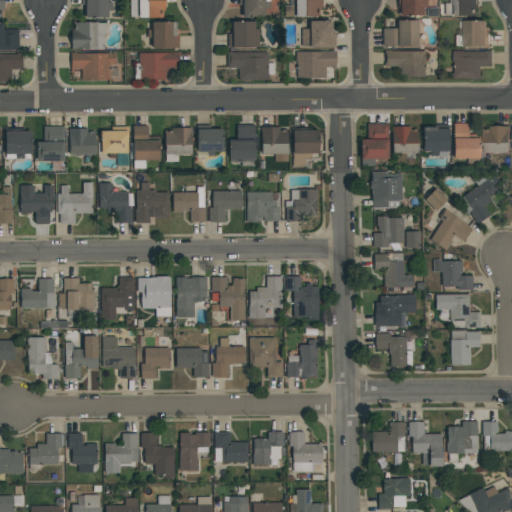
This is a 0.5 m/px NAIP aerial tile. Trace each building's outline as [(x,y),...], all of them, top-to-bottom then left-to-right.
[(107,0),(107,2),(112,2),(112,10),(107,10),(107,18),(85,18),(85,5),(81,5),(81,0),(107,0)] [(162,17),(137,17),(129,17),(129,0),(164,0),(164,10),(162,10),(162,17)] [(241,17),(241,5),(238,5),(238,0),(269,0),(269,8),(264,8),(264,17),(241,17)] [(284,17),(284,5),(288,5),(288,0),(321,0),(321,9),(319,9),(319,16),(292,16),(292,17),(284,17)] [(427,0),(427,8),(422,8),(422,16),(399,16),(399,9),(397,9),(397,0),(427,0)] [(444,15),(444,3),(449,3),(449,0),(478,0),(478,8),(476,8),(476,15),(444,15)] [(331,20),(331,32),(335,32),(335,48),(321,48),(321,47),(309,47),(306,47),(306,46),(301,46),(301,28),(309,28),(309,21),(322,21),(322,20),(331,20)] [(417,20),(417,47),(382,47),(382,28),(396,28),(396,20),(417,20)] [(489,47),(484,47),(484,46),(454,46),(454,35),(460,35),(460,21),(464,21),(464,20),(488,20),(488,26),(489,26),(489,47)] [(258,47),(254,47),(227,47),(227,34),(231,34),(231,21),(254,21),(254,29),(258,29),(258,47)] [(71,49),(71,44),(70,44),(70,30),(72,30),(72,22),(97,22),(97,23),(106,23),(106,34),(104,34),(104,49),(89,49),(83,49),(76,49),(71,49)] [(178,48),(151,48),(151,38),(146,38),(146,30),(151,30),(151,22),(175,22),(175,34),(178,34),(178,48)] [(2,29),(18,29),(18,50),(0,50),(0,23),(2,23),(2,29)] [(424,51),(424,77),(395,77),(395,67),(383,67),(383,62),(385,62),(385,54),(383,54),(383,50),(390,50),(390,51),(424,51)] [(481,78),(451,78),(451,73),(452,73),(452,61),(451,61),(451,51),(486,51),(486,50),(492,50),(492,66),(481,66),(481,78)] [(226,68),(226,51),(231,51),(231,52),(267,52),(267,63),(273,63),(273,74),(268,74),(268,80),(238,80),(238,68),(226,68)] [(296,78),(296,62),(295,62),(295,52),(322,52),(322,51),(329,51),(335,51),(335,69),(333,69),(333,67),(325,67),(325,78),(296,78)] [(81,69),(73,69),(73,73),(70,73),(70,52),(75,52),(75,53),(114,53),(114,65),(109,65),(109,80),(81,80),(81,69)] [(134,79),(134,63),(138,63),(138,53),(165,53),(165,52),(173,52),(179,52),(179,55),(178,55),(178,65),(179,65),(179,68),(167,68),(167,72),(165,72),(165,79),(139,79),(134,79)] [(0,54),(22,54),(22,69),(11,69),(11,82),(0,82),(0,54)] [(452,158),(452,123),(467,123),(467,134),(479,134),(479,158),(452,158)] [(374,159),(374,166),(360,166),(360,159),(360,139),(366,139),(366,124),(387,124),(387,159),(374,159)] [(158,136),(158,160),(145,160),(145,169),(133,169),(133,160),(132,160),(132,159),(129,159),(129,143),(132,143),(132,125),(147,125),(147,136),(158,136)] [(254,125),(254,159),(228,159),(228,140),(235,140),(235,125),(254,125)] [(422,127),(434,127),(434,125),(448,125),(448,151),(446,151),(446,156),(429,156),(429,151),(422,151),(422,127)] [(509,152),(483,152),(483,128),(490,127),(490,126),(510,125),(510,130),(509,130),(509,152)] [(63,161),(35,161),(35,141),(42,141),(42,126),(63,126),(63,161)] [(417,128),(417,153),(391,153),(391,131),(390,131),(390,126),(410,126),(410,128),(417,128)] [(287,161),(274,161),(274,153),(260,153),(260,131),(260,127),(279,127),(279,128),(287,128),(287,161)] [(165,162),(165,154),(164,154),(164,130),(171,130),(171,128),(191,128),(191,133),(190,133),(190,154),(177,154),(177,162),(165,162)] [(94,130),(94,155),(68,155),(68,132),(67,132),(67,129),(87,129),(87,130),(94,130)] [(222,129),(222,152),(214,152),(214,156),(206,156),(206,152),(196,152),(196,129),(222,129)] [(304,158),(304,167),(292,167),(292,130),(318,130),(318,153),(316,153),(316,158),(304,158)] [(29,159),(5,159),(5,154),(4,154),(4,131),(30,131),(30,154),(29,154),(29,159)] [(127,131),(127,138),(127,152),(127,166),(116,166),(116,158),(108,158),(108,153),(100,153),(100,152),(97,152),(97,142),(99,142),(99,131),(127,131)] [(371,208),(371,188),(369,188),(369,180),(371,180),(371,172),(386,172),(386,174),(400,174),(400,201),(398,201),(398,208),(386,208),(371,208)] [(462,195),(476,186),(472,179),(482,174),(486,180),(496,174),(502,183),(496,187),(497,189),(494,191),(495,194),(489,198),(491,202),(483,206),(489,215),(476,224),(468,212),(471,210),(462,195)] [(81,193),(81,182),(92,182),(92,213),(74,213),(74,224),(58,224),(58,214),(56,214),(56,193),(59,193),(59,185),(67,185),(67,193),(81,193)] [(97,208),(97,183),(111,183),(111,192),(127,191),(127,208),(131,208),(131,223),(112,223),(112,213),(106,213),(106,208),(97,208)] [(52,185),(52,210),(48,210),(48,224),(34,224),(34,212),(30,212),(30,214),(19,214),(19,185),(33,185),(33,193),(42,193),(42,185),(52,185)] [(11,223),(0,223),(0,194),(1,194),(1,187),(10,187),(10,195),(11,223)] [(189,222),(189,210),(182,210),(182,213),(171,213),(171,192),(196,192),(196,187),(203,187),(203,207),(205,207),(205,222),(189,222)] [(435,210),(423,199),(435,188),(446,199),(435,210)] [(315,189),(315,200),(315,216),(301,216),(301,221),(285,221),(285,208),(284,208),(284,201),(290,201),(290,190),(297,190),(297,189),(315,189)] [(134,223),(134,208),(135,208),(135,190),(155,190),(155,192),(167,192),(167,218),(154,218),(154,217),(149,217),(149,223),(134,223)] [(208,222),(208,208),(211,208),(211,191),(240,191),(240,210),(224,210),(224,222),(208,222)] [(245,221),(245,192),(271,192),(271,200),(278,200),(278,221),(263,221),(263,217),(260,217),(260,221),(245,221)] [(445,251),(429,240),(441,221),(438,218),(444,208),(449,211),(448,212),(461,221),(471,229),(463,241),(453,235),(449,241),(451,242),(445,251)] [(372,247),(372,233),(379,233),(379,231),(377,231),(377,226),(376,226),(376,216),(386,216),(386,217),(391,217),(391,218),(402,218),(402,243),(388,243),(388,247),(372,247)] [(405,248),(404,232),(420,231),(420,248),(405,248)] [(383,270),(373,270),(372,254),(386,254),(386,253),(401,253),(401,261),(403,261),(403,275),(410,275),(410,276),(412,276),(412,287),(398,287),(383,287),(383,270)] [(471,290),(456,290),(456,286),(441,286),(441,272),(431,272),(431,259),(440,259),(440,261),(461,261),(461,271),(459,271),(459,275),(471,275),(471,290)] [(167,276),(167,277),(170,277),(170,317),(155,317),(155,308),(140,308),(140,292),(136,292),(136,278),(152,278),(152,277),(155,277),(155,276),(167,276)] [(281,307),(264,307),(264,318),(247,318),(247,306),(248,306),(248,291),(255,291),(255,287),(265,287),(265,276),(281,276),(281,291),(277,291),(277,297),(281,297),(281,307)] [(317,320),(307,320),(307,318),(292,317),(292,291),(284,291),(284,276),(300,276),(300,286),(304,286),(304,283),(311,283),(311,286),(317,287),(317,320)] [(100,287),(117,287),(117,277),(133,277),(133,310),(125,310),(125,313),(115,313),(115,319),(100,319),(100,287)] [(193,302),(193,318),(175,318),(175,299),(176,299),(176,286),(175,286),(175,277),(206,277),(206,302),(193,302)] [(243,289),(243,321),(229,321),(229,307),(218,307),(218,302),(211,302),(211,293),(218,293),(218,292),(210,292),(210,277),(226,277),(226,286),(232,286),(232,278),(235,278),(235,279),(243,279),(244,289),(243,289)] [(93,283),(93,310),(65,310),(65,308),(58,308),(58,293),(62,293),(62,278),(78,278),(78,283),(93,283)] [(20,288),(30,288),(30,291),(37,291),(37,279),(52,279),(52,292),(54,292),(54,308),(45,308),(20,308),(20,288)] [(479,328),(463,328),(463,327),(449,327),(449,321),(448,322),(448,310),(434,310),(434,294),(468,294),(468,312),(479,312),(479,328)] [(414,295),(414,313),(400,313),(400,326),(374,326),(374,311),(374,302),(379,302),(379,296),(396,296),(396,295),(414,295)] [(449,365),(449,339),(450,340),(450,330),(465,331),(479,331),(478,347),(469,347),(469,365),(449,365)] [(374,349),(374,333),(389,333),(389,336),(390,336),(390,337),(405,337),(405,351),(411,351),(411,366),(406,366),(389,366),(389,354),(387,354),(387,349),(374,349)] [(63,378),(63,364),(64,364),(64,342),(72,342),(72,349),(82,349),(82,336),(96,336),(96,369),(86,369),(86,368),(82,368),(82,366),(79,366),(79,378),(63,378)] [(101,336),(116,336),(116,347),(133,347),(133,364),(134,364),(134,378),(118,378),(118,369),(111,369),(111,366),(101,366),(101,336)] [(58,379),(41,379),(41,374),(27,374),(27,358),(26,358),(26,337),(44,337),(44,352),(50,352),(50,364),(58,364),(58,379)] [(282,377),(266,378),(266,367),(248,367),(247,338),(274,337),(274,362),(282,362),(282,377)] [(211,377),(211,362),(214,362),(214,360),(215,360),(214,346),(218,346),(218,338),(228,338),(228,346),(243,346),(243,363),(232,363),(232,364),(227,364),(227,377),(211,377)] [(0,340),(13,340),(13,360),(0,360),(0,340)] [(306,340),(316,340),(316,377),(305,377),(305,379),(299,379),(299,377),(286,377),(286,362),(287,362),(287,355),(298,355),(298,345),(306,345),(306,340)] [(169,348),(169,368),(158,368),(158,366),(154,366),(154,378),(139,378),(139,363),(143,363),(143,348),(169,348)] [(175,348),(200,348),(200,351),(207,351),(207,377),(192,377),(192,368),(175,368),(175,348)] [(476,421),(476,453),(456,454),(456,462),(447,462),(447,454),(446,454),(446,427),(447,427),(447,426),(456,426),(456,427),(460,427),(460,421),(476,421)] [(511,431),(511,451),(483,451),(483,436),(481,436),(481,421),(496,421),(496,431),(496,433),(503,433),(503,431),(511,431)] [(403,422),(403,452),(396,452),(370,452),(370,432),(387,432),(387,422),(403,422)] [(421,465),(421,453),(411,453),(411,437),(407,437),(407,422),(423,422),(423,434),(440,434),(440,451),(441,451),(441,467),(428,467),(428,465),(421,465)] [(196,452),(196,470),(178,470),(178,454),(179,454),(179,432),(191,432),(191,434),(193,434),(193,432),(208,432),(208,447),(207,447),(207,452),(196,452)] [(247,461),(213,462),(213,432),(229,432),(229,442),(247,442),(247,461)] [(268,467),(268,464),(252,465),(251,454),(252,454),(252,439),(257,439),(257,438),(261,438),(261,439),(266,439),(266,432),(282,432),(282,446),(280,446),(280,459),(278,459),(279,468),(271,468),(268,467)] [(321,471),(292,472),(292,446),(288,446),(288,432),(303,432),(303,444),(321,444),(321,471)] [(45,444),(45,433),(60,433),(60,434),(63,434),(63,446),(60,446),(60,448),(57,448),(57,465),(28,465),(28,448),(36,448),(36,444),(45,444)] [(81,433),(81,445),(85,445),(85,443),(96,443),(96,464),(91,464),(91,472),(77,472),(77,464),(71,464),(71,463),(65,463),(65,449),(67,449),(67,433),(81,433)] [(103,443),(114,443),(114,445),(120,445),(120,433),(136,433),(136,447),(137,447),(137,462),(129,462),(129,463),(118,463),(118,473),(103,473),(103,443)] [(173,447),(173,478),(162,478),(162,476),(153,476),(153,464),(143,464),(143,448),(140,448),(140,433),(155,433),(155,446),(161,446),(161,447),(173,447)] [(0,449),(8,449),(8,451),(16,451),(16,452),(22,452),(22,474),(0,474),(0,449)] [(404,496),(404,507),(392,507),(392,509),(377,509),(377,493),(383,493),(383,491),(382,491),(382,480),(382,479),(394,479),(394,478),(409,478),(409,496),(404,496)] [(507,488),(511,498),(511,507),(502,511),(467,511),(456,501),(468,495),(468,494),(482,487),(484,491),(493,486),(497,493),(507,488)] [(322,511),(289,511),(289,504),(295,504),(295,490),(309,490),(309,503),(322,503),(322,511)] [(0,511),(0,495),(13,495),(13,511),(0,511)] [(98,495),(98,504),(99,504),(99,511),(70,511),(70,504),(77,504),(77,496),(82,496),(82,495),(98,495)] [(145,511),(145,504),(157,504),(156,495),(169,495),(169,504),(170,504),(170,511),(145,511)] [(177,511),(177,504),(196,504),(196,496),(210,496),(210,511),(177,511)] [(246,497),(246,511),(222,511),(222,502),(228,502),(228,497),(246,497)] [(136,498),(136,511),(104,511),(104,505),(124,505),(124,498),(136,498)] [(252,511),(252,503),(280,503),(280,504),(283,504),(283,511),(252,511)]
